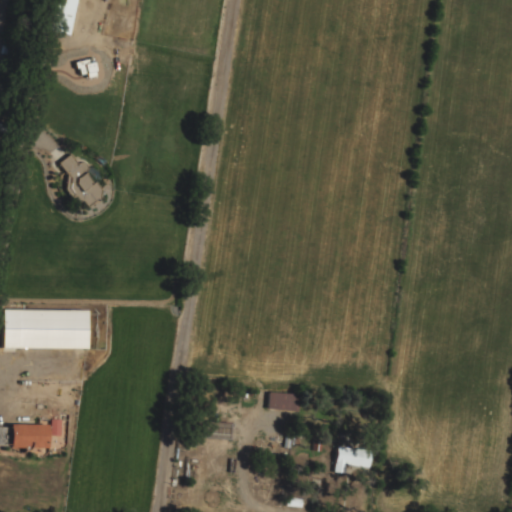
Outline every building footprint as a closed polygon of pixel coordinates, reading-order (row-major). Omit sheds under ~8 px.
[(75,0),(52,0),(47,30),(69,34),(75,0)] [(77,204),(81,200),(86,206),(103,193),(79,162),(77,164),(69,154),(57,163),(69,177),(61,184),(77,204)] [(86,348),(86,309),(1,309),(1,348),(86,348)] [(290,393),(268,391),(266,408),(288,410),(290,393)] [(228,422),(201,421),(201,437),(228,437),(228,422)] [(46,448),(46,422),(9,422),(9,448),(46,448)] [(369,448),(335,446),(334,472),(343,472),(344,465),(368,466),(369,448)]
